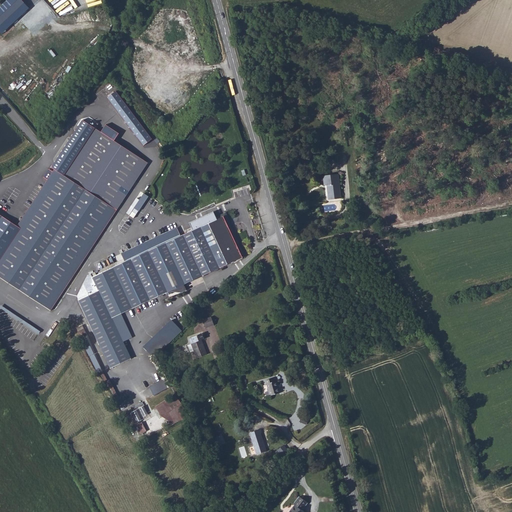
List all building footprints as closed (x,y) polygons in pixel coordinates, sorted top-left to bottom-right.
[(25,6),(19,0),(11,0),(0,11),(0,28),(8,21),(25,6)] [(25,6),(8,21),(14,26),(30,11),(25,6)] [(0,277),(51,311),(148,163),(83,120),(79,126),(77,125),(52,167),(54,169),(53,172),(49,169),(44,177),(48,180),(18,226),(0,214),(0,277)] [(327,175),(329,184),(331,184),(334,198),(345,196),(342,173),(327,175)] [(122,232),(127,235),(151,198),(146,196),(122,232)] [(218,223),(186,238),(206,279),(248,259),(228,216),(218,221),(218,223)] [(134,259),(135,263),(169,247),(184,239),(182,236),(134,259)] [(206,279),(186,238),(184,239),(169,247),(188,287),(206,279)] [(188,287),(169,247),(135,263),(117,272),(126,290),(137,312),(171,295),(172,298),(176,296),(175,293),(186,295),(188,287)] [(126,290),(117,272),(97,281),(95,278),(92,280),(83,301),(117,372),(137,362),(117,321),(137,312),(126,290)] [(207,331),(215,326),(212,319),(203,323),(207,331)] [(162,349),(182,331),(173,322),(167,328),(165,326),(159,332),(160,334),(154,340),(162,349)] [(82,324),(77,327),(82,337),(88,334),(82,324)] [(144,345),(146,347),(154,340),(160,334),(159,332),(144,345)] [(192,348),(196,355),(199,362),(209,358),(202,344),(204,343),(201,338),(190,343),(192,348)] [(146,347),(153,354),(162,349),(154,340),(146,347)] [(96,353),(91,355),(97,372),(102,370),(96,353)] [(153,354),(151,356),(164,379),(151,386),(154,396),(171,386),(153,354)] [(267,384),(273,399),(284,396),(281,385),(278,385),(276,381),(267,384)] [(166,401),(156,407),(162,416),(167,419),(169,425),(188,416),(181,403),(177,397),(168,403),(166,401)] [(131,408),(137,422),(142,419),(141,417),(149,413),(144,402),(131,408)] [(137,424),(141,433),(147,431),(143,422),(137,424)] [(253,436),(259,458),(268,455),(262,438),(263,437),(262,433),(253,436)] [(218,453),(228,448),(224,440),(214,444),(218,453)] [(279,454),(282,458),(284,457),(285,458),(292,453),(287,446),(279,454)] [(309,511),(306,509),(312,502),(304,496),(298,503),(299,505),(292,511),(309,511)]
